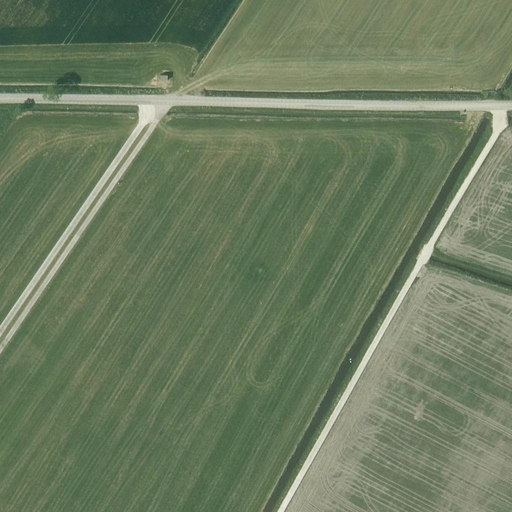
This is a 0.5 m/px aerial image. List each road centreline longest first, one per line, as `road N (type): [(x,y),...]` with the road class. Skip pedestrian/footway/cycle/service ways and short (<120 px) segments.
road 1 (tertiary): [(0,98),(511,105)]
road 2 (track): [(0,332),(144,120),(149,99)]
